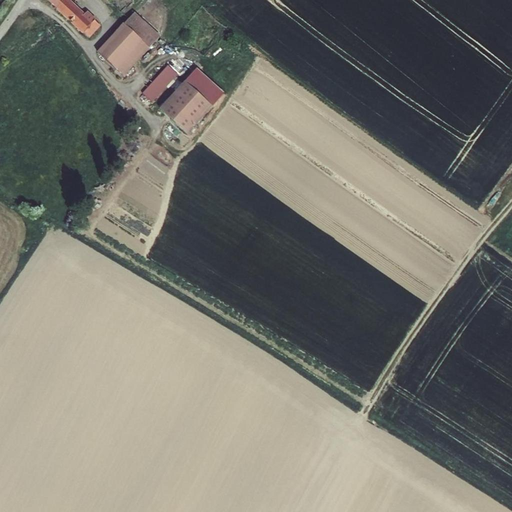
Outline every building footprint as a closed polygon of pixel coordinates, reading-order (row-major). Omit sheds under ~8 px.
[(54,0),(88,33),(98,23),(101,20),(95,13),(92,16),(89,13),(86,15),(71,0),(54,0)] [(121,19),(128,26),(145,44),(155,34),(132,9),(121,19)] [(103,28),(98,23),(88,33),(93,38),(103,28)] [(145,44),(128,26),(102,51),(120,68),(145,44)] [(175,67),(166,58),(140,85),(150,94),(175,67)] [(187,69),(182,74),(210,99),(220,88),(192,63),(187,69)] [(210,99),(182,74),(158,102),(185,127),(210,99)]
